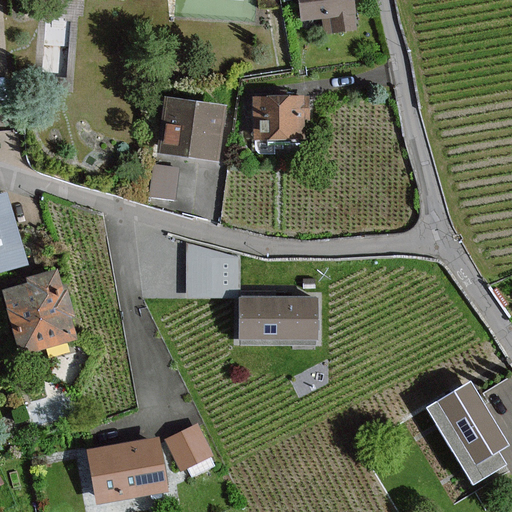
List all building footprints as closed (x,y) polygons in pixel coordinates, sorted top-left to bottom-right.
[(347,0),(298,0),(302,23),(321,20),(323,34),(353,29),(350,15),(347,0)] [(302,98),(248,101),(251,145),(292,143),(292,137),(299,136),(298,124),(303,123),(302,98)] [(216,111),(159,104),(153,157),(209,164),(216,111)] [(154,160),(150,192),(176,195),(180,162),(154,160)] [(0,268),(21,263),(2,199),(0,199),(0,268)] [(236,298),(237,260),(187,246),(186,297),(236,298)] [(27,290),(2,297),(17,353),(69,339),(64,319),(68,318),(62,295),(58,296),(53,274),(25,282),(27,290)] [(237,302),(237,340),(311,340),(311,302),(237,302)] [(502,446),(466,387),(425,411),(469,485),(499,467),(490,453),(502,446)] [(208,455),(195,427),(166,440),(180,469),(208,455)] [(161,489),(153,442),(86,453),(94,501),(161,489)]
